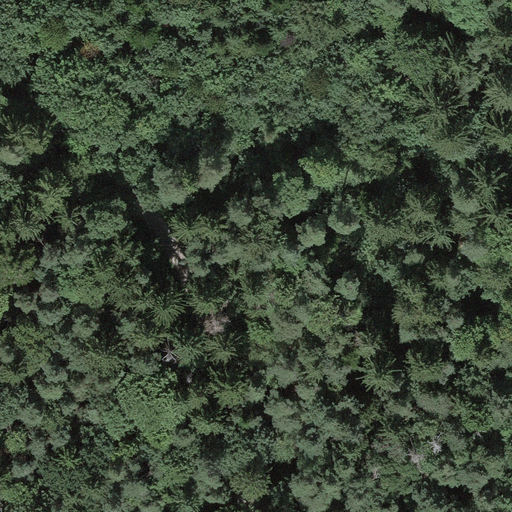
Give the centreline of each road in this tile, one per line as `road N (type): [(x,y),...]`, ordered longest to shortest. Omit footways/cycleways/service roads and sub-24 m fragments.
road 1 (track): [(0,52),(142,195),(185,275),(250,511)]
road 2 (track): [(511,354),(374,0)]
